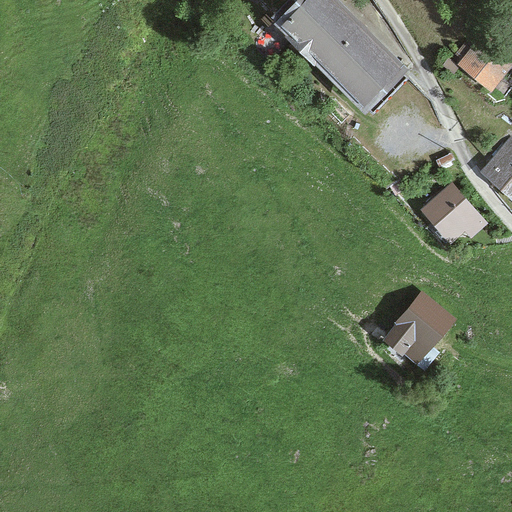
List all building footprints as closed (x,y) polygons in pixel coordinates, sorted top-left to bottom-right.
[(372,111),(407,76),(331,0),(288,0),(276,13),(283,20),(282,21),(372,111)] [(494,67),(501,73),(508,64),(472,36),(460,50),(467,56),(464,60),(485,78),(494,67)] [(511,139),(504,146),(509,150),(493,170),(511,186),(511,139)] [(462,218),(473,230),(481,223),(453,190),(445,197),(440,192),(427,203),(432,209),(430,210),(447,231),(462,218)] [(422,343),(434,330),(440,336),(452,322),(425,297),(388,336),(423,367),(435,354),(422,343)]
